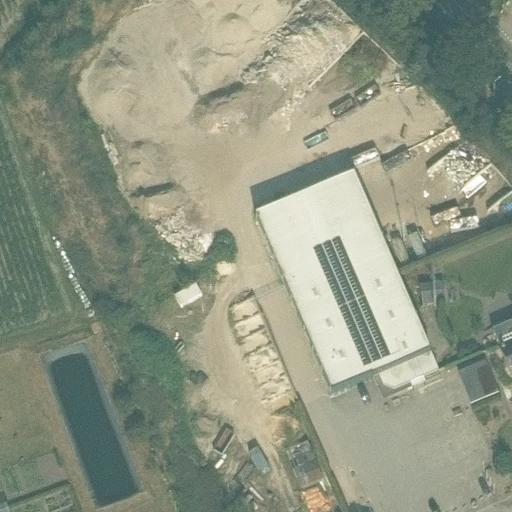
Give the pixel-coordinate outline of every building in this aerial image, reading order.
[(430,231),(396,244),(405,266),(438,253),(430,231)] [(421,307),(445,306),(445,285),(420,286),(421,307)] [(418,324),(318,367),(332,399),(374,381),(377,387),(382,385),(383,389),(395,394),(439,375),(418,324)] [(511,340),(499,346),(511,379),(511,340)] [(458,375),(472,407),(499,395),(485,363),(458,375)] [(310,511),(317,511),(333,505),(307,444),(286,453),(310,511)]
